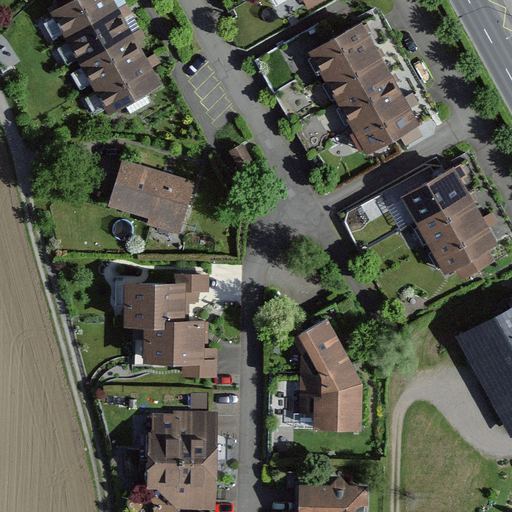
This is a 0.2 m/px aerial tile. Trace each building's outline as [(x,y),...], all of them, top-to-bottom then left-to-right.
[(115,0),(94,0),(61,19),(115,116),(165,88),(115,0)] [(374,25),(317,55),(371,155),(427,125),(374,25)] [(196,187),(129,163),(113,209),(180,232),(196,187)] [(511,248),(465,170),(412,202),(461,282),(511,251),(511,248)] [(185,285),(133,283),(133,325),(150,325),(150,362),(182,362),(181,375),(219,376),(222,350),(211,350),(210,322),(189,322),(190,298),(214,296),(212,277),(185,274),(185,285)] [(511,314),(468,338),(511,421),(511,314)] [(336,323),(301,334),(310,349),(301,412),(318,415),(320,430),(369,431),(368,389),(336,323)] [(177,409),(158,418),(155,492),(165,490),(175,506),(218,505),(224,449),(217,414),(177,409)] [(337,489),(305,487),(303,511),(367,511),(370,483),(342,480),(337,489)]
